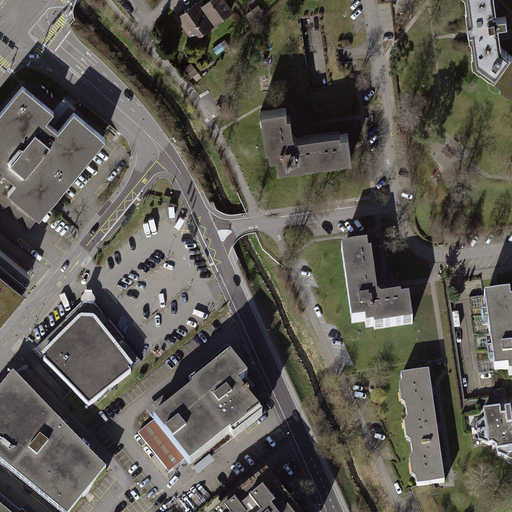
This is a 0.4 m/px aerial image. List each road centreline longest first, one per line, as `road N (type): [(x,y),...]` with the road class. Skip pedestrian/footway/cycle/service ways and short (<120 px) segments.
road 1 (unclassified): [(335,511),(206,224)]
road 2 (unclassified): [(164,151),(0,351)]
road 3 (residential): [(368,0),(397,206)]
road 4 (residential): [(397,206),(244,227),(206,224)]
road 5 (unclassified): [(28,22),(136,116),(164,151)]
road 6 (residential): [(397,206),(413,247),(430,257),(511,247)]
